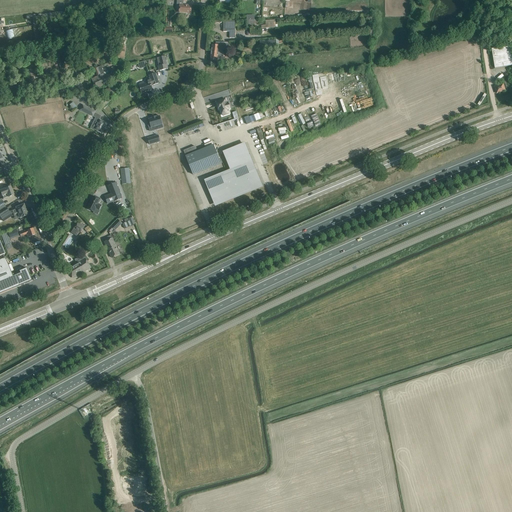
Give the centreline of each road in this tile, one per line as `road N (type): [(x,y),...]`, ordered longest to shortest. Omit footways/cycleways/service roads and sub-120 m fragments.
road 1 (motorway): [(0,421),(278,277),(511,178)]
road 2 (motorway): [(511,146),(267,250),(0,387)]
road 3 (tertiary): [(70,301),(497,121)]
road 4 (unclassified): [(134,372),(511,200)]
road 5 (residential): [(46,235),(65,222),(124,117),(192,84),(205,0)]
road 6 (unclassified): [(22,511),(16,442),(134,372)]
road 7 (unclassified): [(166,511),(134,372)]
